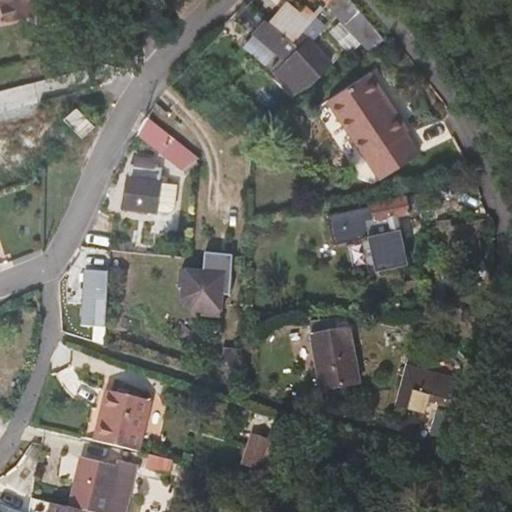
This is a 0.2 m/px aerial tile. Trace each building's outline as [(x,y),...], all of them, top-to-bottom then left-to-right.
[(2,0),(4,5),(7,20),(40,12),(42,22),(63,16),(59,0),(2,0)] [(387,42),(350,0),(332,0),(328,5),(345,23),(369,53),(387,42)] [(315,18),(317,15),(305,6),(294,19),(282,9),(270,22),(295,42),(316,19),(315,18)] [(334,60),(312,42),(325,27),(316,19),(295,42),(270,22),(258,37),(273,46),(271,48),(282,55),(292,63),(282,75),(301,91),(313,82),(334,60)] [(328,100),(367,158),(381,179),(420,154),(405,132),(400,135),(392,124),(386,114),(394,109),(370,72),(328,100)] [(241,110),(233,106),(229,113),(236,118),(241,110)] [(95,127),(77,108),(65,118),(74,128),(83,138),(95,127)] [(0,165),(13,163),(11,155),(17,154),(13,136),(17,134),(22,157),(49,152),(44,111),(6,118),(7,122),(0,123),(0,165)] [(196,156),(147,117),(138,133),(175,165),(172,179),(179,180),(181,170),(200,158),(196,156)] [(161,184),(163,169),(149,167),(150,161),(137,159),(136,165),(132,164),(129,186),(126,208),(157,212),(157,211),(170,212),(174,209),(177,185),(161,184)] [(460,196),(458,188),(442,193),(444,201),(460,196)] [(343,211),(357,277),(407,267),(397,219),(411,216),(407,197),(343,211)] [(231,296),(233,255),(205,252),(203,271),(195,271),(187,270),(181,270),(179,289),(184,291),(182,300),(192,311),(202,311),(203,317),(221,317),(223,295),(231,296)] [(97,326),(98,296),(108,296),(109,272),(86,271),(85,279),(85,287),(77,287),(77,299),(84,300),(83,326),(97,326)] [(313,389),(321,387),(321,391),(360,383),(347,315),(308,323),(318,373),(311,375),(312,382),(313,389)] [(448,405),(453,379),(413,368),(407,409),(424,413),(427,400),(448,405)] [(93,410),(87,440),(140,452),(150,400),(100,390),(98,400),(95,410),(93,410)] [(468,443),(473,419),(437,411),(431,435),(468,443)] [(400,443),(377,437),(378,436),(335,425),(330,441),(346,445),(344,451),(352,453),(354,448),(373,453),(372,459),(394,465),(397,454),(400,443)] [(264,472),(274,442),(251,435),(242,465),(264,472)] [(441,461),(446,446),(432,442),(428,457),(441,461)] [(173,460),(152,455),(150,469),(173,474),(176,461),(173,460)] [(87,511),(128,511),(140,466),(120,462),(119,467),(85,459),(79,484),(73,509),(87,511)] [(86,511),(69,508),(31,499),(29,507),(28,511),(86,511)]
